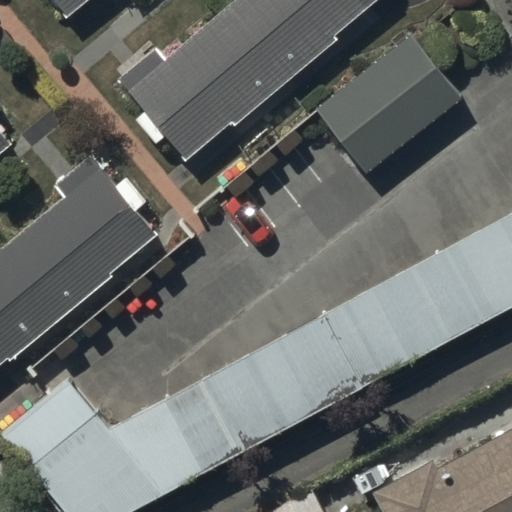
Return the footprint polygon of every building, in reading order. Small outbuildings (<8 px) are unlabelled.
[(42,0),(57,19),(81,0),(42,0)] [(218,0),(121,82),(184,157),(371,0),(218,0)] [(315,100),(361,165),(458,97),(412,32),(315,100)] [(0,355),(152,229),(84,147),(41,182),(50,193),(0,233),(0,355)] [(0,425),(0,444),(64,511),(113,511),(511,300),(511,214),(108,429),(54,384),(0,425)] [(511,511),(511,409),(367,484),(381,511),(511,511)] [(325,511),(314,491),(273,511),(325,511)]
